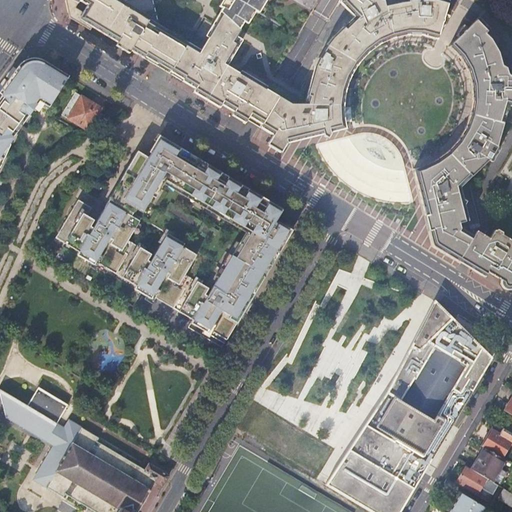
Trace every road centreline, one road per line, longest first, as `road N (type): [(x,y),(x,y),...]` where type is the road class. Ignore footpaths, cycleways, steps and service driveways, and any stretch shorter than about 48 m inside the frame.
road 1 (secondary): [(340,214),(22,16)]
road 2 (tertiary): [(162,511),(340,214)]
road 3 (unknown): [(132,212),(168,158),(253,206),(271,226),(246,300)]
road 4 (unknown): [(132,212),(117,247),(125,256),(215,317),(246,300)]
road 5 (residential): [(414,511),(511,349)]
road 6 (secondary): [(500,314),(340,214)]
